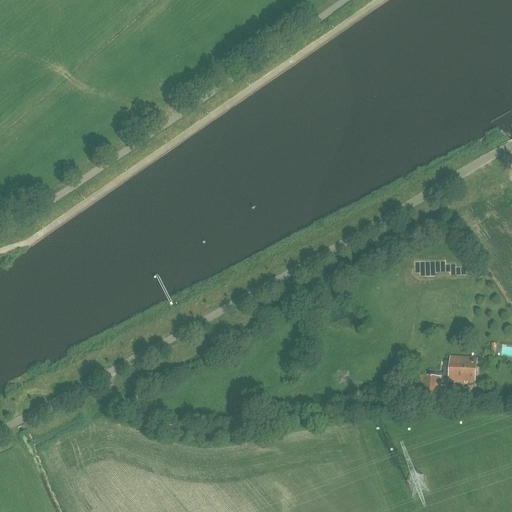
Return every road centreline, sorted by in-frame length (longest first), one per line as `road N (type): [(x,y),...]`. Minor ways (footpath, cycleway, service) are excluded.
road 1 (unclassified): [(511,146),(336,251),(0,431)]
road 2 (unclassified): [(0,244),(46,219),(345,0)]
